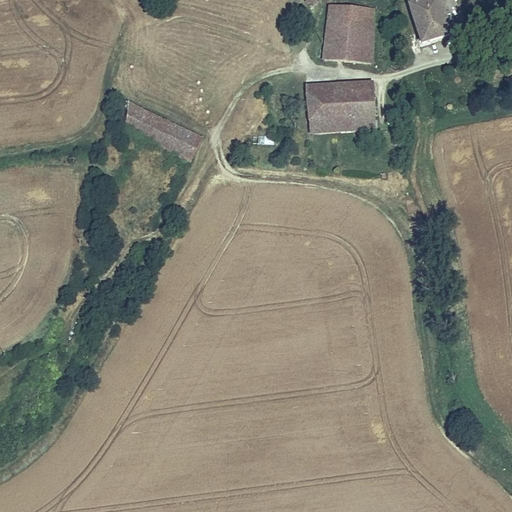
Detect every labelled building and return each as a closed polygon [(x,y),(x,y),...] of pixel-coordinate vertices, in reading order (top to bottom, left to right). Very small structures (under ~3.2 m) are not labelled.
[(439,0),(433,0),(410,7),(423,52),(452,44),(439,0)] [(376,10),(325,6),(322,42),(320,61),(371,65),(376,10)] [(511,65),(499,69),(502,81),(511,77),(511,65)] [(372,84),(305,88),(310,137),(378,133),(372,84)] [(130,104),(120,126),(193,158),(203,136),(130,104)]
